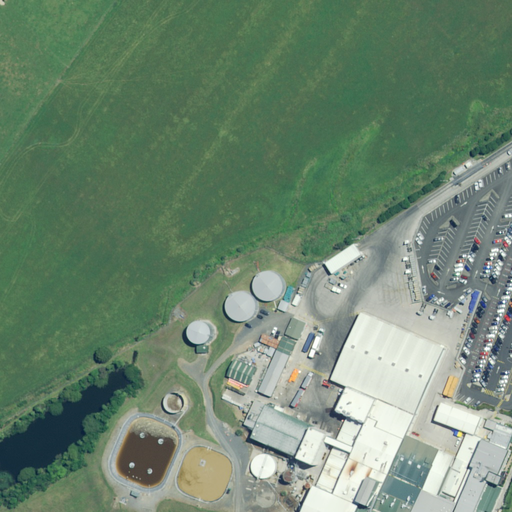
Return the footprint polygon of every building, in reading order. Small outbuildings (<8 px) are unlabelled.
[(349,241),(315,262),(323,274),(356,252),(349,241)] [(262,298),(264,299),(265,300),(267,300),(269,301),(272,301),(274,301),(277,300),(279,299),(281,298),(283,296),(285,294),(286,292),(286,289),(287,287),(286,284),(286,282),(285,279),(283,277),(281,275),(279,274),(277,273),(275,272),(272,272),(269,272),(267,272),(265,273),(262,275),(261,277),(259,279),(258,281),(257,284),(257,286),(257,289),(258,291),(259,294),(260,296),(262,298)] [(236,318),(238,319),(239,320),(240,320),(243,321),(245,321),(248,321),(250,321),(253,320),(255,318),(257,316),(258,314),(259,312),(260,309),(260,307),(260,304),(259,302),(258,299),(257,297),(255,295),(253,294),(251,293),(248,292),(246,292),(243,292),(240,293),(238,294),(236,295),(234,297),(233,299),(231,301),(231,304),(231,306),(231,309),(231,311),(232,314),(234,316),(236,318)] [(291,304),(284,301),(280,310),(288,313),(291,304)] [(301,511),(484,511),(511,447),(511,423),(433,390),(451,347),(354,306),(322,381),(337,388),(327,413),(335,417),(331,427),(317,421),(304,451),(324,460),(301,511)] [(282,318),(251,392),(267,399),(298,324),(282,318)] [(259,370),(240,361),(232,378),(252,386),(259,370)] [(178,411),(179,411),(181,411),(183,410),(184,410),(185,408),(186,407),(187,406),(188,404),(188,402),(188,401),(188,399),(187,397),(186,396),(185,394),(184,393),(182,393),(181,392),(179,392),(177,392),(176,392),(174,393),(172,393),(171,395),(170,396),(169,397),(169,399),(168,401),(168,403),(169,404),(169,406),(170,407),(171,409),(173,410),(174,411),(176,411),(178,411)] [(267,399),(252,433),(296,452),(311,417),(267,399)] [(258,477),(260,478),(262,479),(264,479),(266,479),(268,479),(271,478),(272,477),(274,476),(276,474),(277,473),(278,471),(278,468),(278,466),(278,464),(277,462),(276,460),(275,458),(273,457),(272,456),(270,455),(267,454),(265,454),(263,455),(261,455),(259,456),(257,458),(256,459),(255,461),(254,463),(253,465),(253,467),(254,469),(254,472),(255,473),(257,475),(258,477)]
